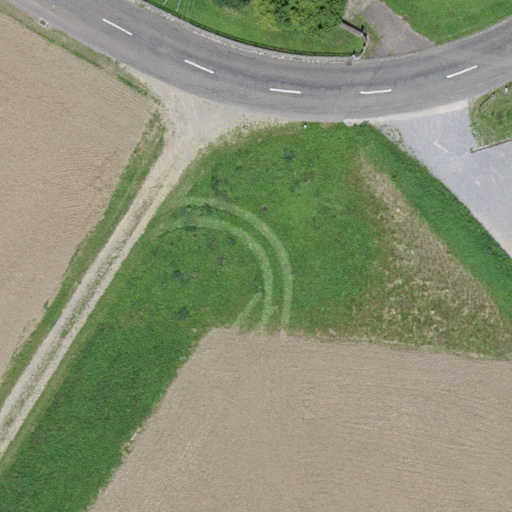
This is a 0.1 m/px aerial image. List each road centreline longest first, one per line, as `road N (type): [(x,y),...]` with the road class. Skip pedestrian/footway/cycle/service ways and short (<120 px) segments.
road 1 (tertiary): [(511,46),(451,74),(355,95),(285,95),(220,87),(69,0)]
road 2 (track): [(220,87),(0,463)]
